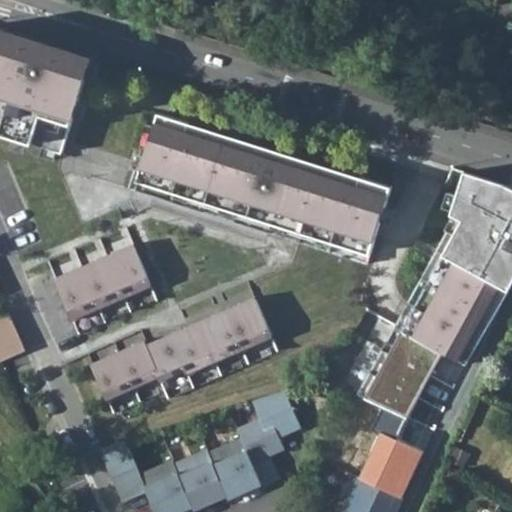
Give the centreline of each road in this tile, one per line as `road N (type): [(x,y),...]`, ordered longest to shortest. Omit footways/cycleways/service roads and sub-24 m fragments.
road 1 (secondary): [(511,160),(0,1)]
road 2 (unclassified): [(407,511),(511,307)]
road 3 (residential): [(0,251),(86,453)]
